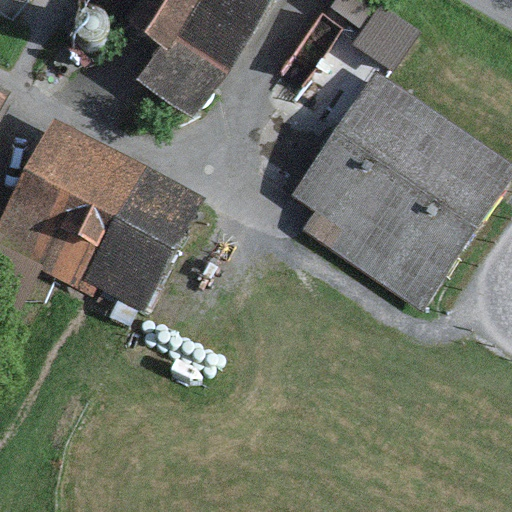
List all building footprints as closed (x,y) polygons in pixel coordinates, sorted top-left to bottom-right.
[(87,0),(219,83),(272,0),(87,0)] [(371,0),(335,0),(330,6),(360,29),(378,5),(371,0)] [(380,5),(353,45),(394,73),(421,33),(380,5)] [(372,84),(298,198),(434,286),(508,172),(372,84)] [(146,318),(194,210),(49,145),(0,253),(146,318)]
